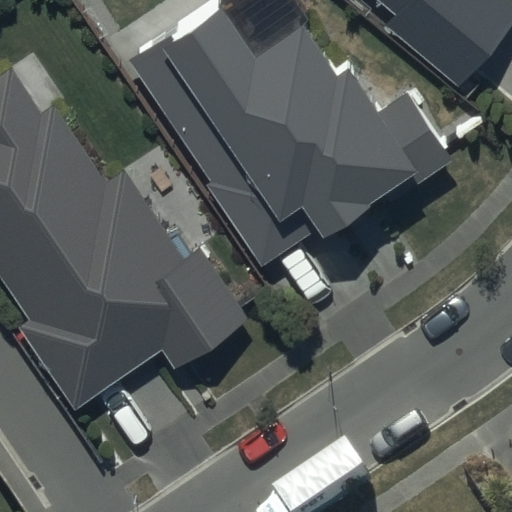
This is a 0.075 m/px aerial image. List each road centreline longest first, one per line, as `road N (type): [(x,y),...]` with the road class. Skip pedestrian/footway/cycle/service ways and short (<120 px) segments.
road 1 (residential): [(222,511),(511,313)]
road 2 (residential): [(83,511),(0,388)]
